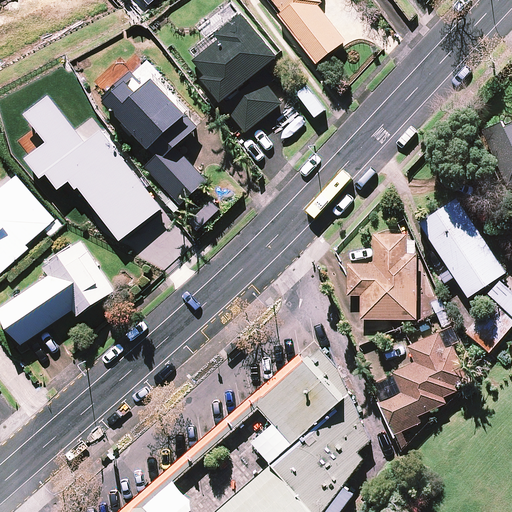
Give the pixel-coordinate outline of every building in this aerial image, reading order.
[(253,0),(228,0),(190,42),(224,87),(232,82),(264,112),(306,67),(253,0)] [(293,0),(325,40),(361,20),(345,0),(293,0)] [(157,51),(114,92),(156,133),(152,146),(187,180),(212,154),(187,125),(206,104),(157,51)] [(96,118),(55,72),(28,95),(51,125),(34,140),(65,170),(81,161),(130,222),(175,187),(149,154),(114,108),(96,118)] [(511,107),(495,118),(511,147),(511,107)] [(0,265),(77,206),(24,154),(0,176),(0,265)] [(511,239),(472,170),(433,203),(474,273),(511,250),(511,239)] [(370,276),(369,301),(429,300),(425,209),(381,211),(383,240),(362,244),(359,276),(370,276)] [(127,265),(94,219),(56,242),(65,253),(0,284),(0,286),(41,333),(127,265)] [(505,284),(479,315),(504,335),(511,324),(511,258),(500,270),(505,284)] [(408,373),(388,377),(399,418),(430,406),(428,391),(451,387),(446,367),(470,365),(451,306),(415,319),(415,341),(399,345),(408,373)] [(285,511),(381,427),(342,366),(317,330),(261,384),(298,424),(200,511),(183,511),(151,476),(110,511),(285,511)]
